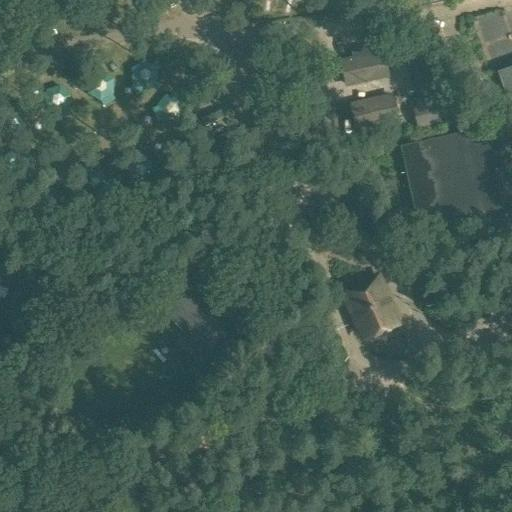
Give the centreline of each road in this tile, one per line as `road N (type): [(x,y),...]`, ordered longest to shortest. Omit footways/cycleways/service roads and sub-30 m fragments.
road 1 (track): [(362,383),(0,507)]
road 2 (unclassified): [(362,383),(511,333)]
road 3 (unknown): [(362,383),(445,410),(511,392)]
road 4 (track): [(423,511),(362,383)]
